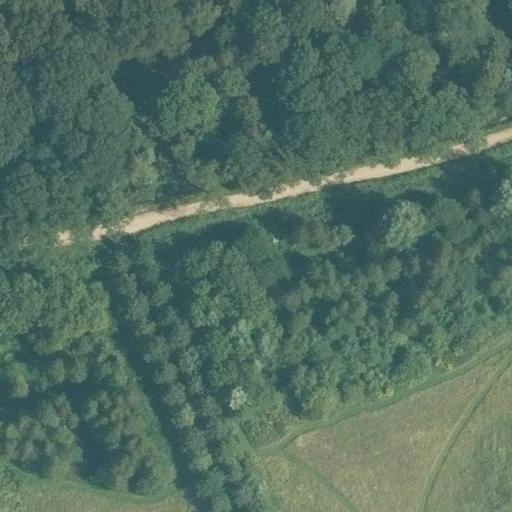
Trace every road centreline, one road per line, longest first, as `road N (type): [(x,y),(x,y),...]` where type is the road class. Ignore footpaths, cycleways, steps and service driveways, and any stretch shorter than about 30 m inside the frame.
road 1 (track): [(511,136),(113,228),(43,241),(0,237)]
road 2 (track): [(113,228),(232,511)]
